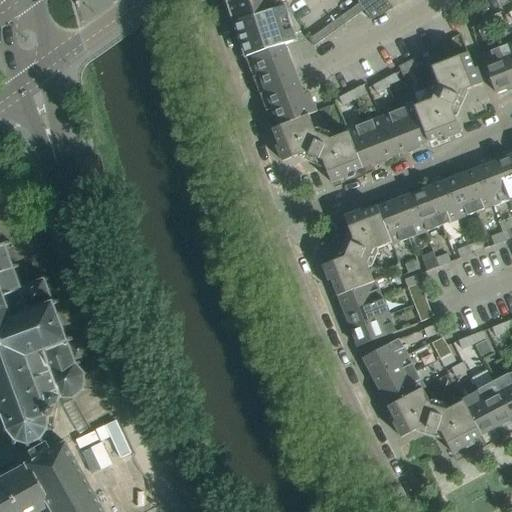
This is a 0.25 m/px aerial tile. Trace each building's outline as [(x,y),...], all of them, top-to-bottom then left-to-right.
[(274,3),(272,0),(225,0),(229,12),(231,17),(232,17),(274,3)] [(392,9),(385,0),(356,0),(359,4),(364,11),(371,21),(382,15),(392,9)] [(410,0),(385,0),(392,9),(403,4),(410,0)] [(241,42),(246,58),(285,45),(288,44),(297,41),(295,34),(301,32),(299,27),(290,13),(288,14),(286,7),(277,10),(274,2),(274,3),(232,17),(239,38),(241,42)] [(358,16),(364,11),(359,4),(353,9),(358,16)] [(351,20),(358,16),(353,9),(346,14),(351,20)] [(344,25),(351,20),(346,14),(340,18),(344,24),(344,25)] [(501,22),(497,14),(486,20),(490,28),(501,22)] [(490,28),(486,20),(475,26),(479,35),(490,28)] [(322,31),(327,37),(334,32),(333,32),(329,26),(322,31)] [(316,35),(321,42),(327,37),(322,31),(316,35)] [(309,40),(314,47),(321,42),(316,35),(309,40)] [(511,43),(498,49),(511,85),(511,43)] [(296,76),(291,63),(285,45),(246,58),(245,58),(257,91),(296,76)] [(511,87),(511,85),(498,49),(481,56),(495,94),(511,87)] [(461,133),(453,111),(461,93),(482,85),(476,69),(474,70),(468,54),(431,68),(439,88),(433,101),(415,109),(428,143),(444,136),(446,139),(461,133)] [(399,83),(395,75),(384,81),(388,88),(399,83)] [(297,78),(296,76),(257,91),(258,93),(265,111),(309,94),(308,90),(302,92),(297,78)] [(388,88),(384,81),(372,87),(376,94),(388,88)] [(365,95),(361,87),(349,93),(353,101),(365,95)] [(353,101),(349,93),(338,99),(342,107),(353,101)] [(273,130),(308,116),(317,112),(309,94),(265,111),(273,130)] [(428,143),(415,109),(413,105),(397,112),(411,149),(428,143)] [(411,149),(397,112),(380,118),(394,156),(411,149)] [(315,134),(308,116),(273,130),(279,146),(276,147),(282,162),(304,154),(323,162),(331,184),(347,178),(345,175),(361,169),(347,133),(329,140),(315,134)] [(394,156),(380,118),(363,125),(377,162),(394,156)] [(377,162),(363,125),(346,131),(347,133),(361,169),(377,162)] [(511,197),(511,156),(511,155),(495,162),(509,199),(511,197)] [(109,194),(99,157),(80,162),(90,199),(109,194)] [(509,199),(495,162),(478,168),(492,205),(509,199)] [(492,205),(478,168),(461,175),(475,212),(492,205)] [(475,212),(461,175),(444,182),(459,218),(475,212)] [(459,218),(444,182),(427,188),(442,225),(459,218)] [(442,225),(427,188),(410,195),(425,231),(442,225)] [(425,231),(410,195),(394,201),(408,238),(425,231)] [(408,238),(394,201),(377,208),(390,242),(391,244),(408,238)] [(373,281),(366,264),(373,248),(390,242),(377,208),(360,214),(359,211),(344,217),(353,239),(345,257),(323,266),(329,281),(332,280),(338,297),(376,282),(375,280),(373,281)] [(511,238),(511,228),(502,232),(506,241),(511,238)] [(506,241),(502,232),(490,237),(494,245),(506,241)] [(58,316),(55,307),(61,304),(59,301),(54,303),(46,283),(50,281),(50,278),(45,280),(43,275),(40,275),(42,281),(22,288),(20,286),(24,284),(19,271),(16,272),(15,270),(20,268),(19,265),(13,267),(5,247),(11,245),(10,242),(1,245),(0,241),(0,424),(5,423),(8,429),(5,430),(6,431),(8,430),(16,440),(14,444),(15,444),(16,440),(28,444),(29,446),(29,443),(41,439),(42,441),(43,441),(41,438),(48,428),(50,429),(51,428),(48,427),(48,415),(45,408),(58,403),(58,405),(59,405),(58,403),(59,397),(73,397),(74,401),(74,397),(83,388),(85,389),(85,388),(84,387),(84,374),(86,373),(85,372),(84,373),(76,364),(78,363),(78,362),(76,363),(75,361),(88,356),(90,357),(91,356),(88,354),(83,342),(84,339),(83,338),(82,341),(70,346),(68,342),(74,340),(73,338),(67,340),(64,330),(68,328),(63,314),(58,316)] [(484,249),(481,241),(468,245),(472,254),(484,249)] [(472,254),(468,245),(456,250),(460,259),(472,254)] [(450,262),(447,254),(435,258),(439,267),(450,262)] [(439,267),(435,258),(423,263),(427,271),(439,267)] [(419,268),(416,261),(405,264),(408,272),(419,268)] [(408,289),(420,285),(417,275),(404,280),(408,289)] [(382,299),(376,282),(338,297),(344,314),(382,299)] [(423,292),(420,285),(408,289),(411,296),(423,292)] [(389,316),(382,299),(344,314),(351,330),(389,316)] [(433,318),(430,310),(417,314),(420,322),(433,318)] [(396,332),(389,316),(351,330),(358,347),(396,332)] [(507,331),(504,324),(492,328),(495,335),(507,331)] [(439,334),(436,325),(423,330),(426,337),(428,339),(439,334)] [(485,339),(483,332),(471,337),(474,344),(485,339)] [(474,344),(471,337),(459,342),(462,349),(474,344)] [(407,355),(399,340),(363,359),(371,374),(407,355)] [(451,353),(448,346),(436,352),(440,359),(451,353)] [(455,360),(451,353),(440,359),(444,366),(455,360)] [(415,371),(407,355),(371,374),(379,390),(415,371)] [(467,370),(462,362),(451,368),(455,376),(467,370)] [(422,388),(424,387),(415,371),(379,390),(388,406),(422,388)] [(511,377),(510,374),(494,383),(511,416),(511,377)] [(511,419),(511,416),(494,383),(478,391),(497,427),(511,419)] [(481,436),(463,401),(446,409),(430,404),(422,388),(388,406),(396,422),(394,424),(401,438),(422,428),(442,433),(453,454),(467,446),(466,444),(481,436)] [(497,427),(478,391),(462,400),(463,401),(481,436),(497,427)] [(104,511),(67,444),(67,443),(30,464),(53,505),(50,507),(53,511),(104,511)] [(0,511),(41,511),(50,507),(53,505),(30,464),(28,465),(20,470),(18,467),(1,476),(3,479),(0,480),(0,511)]
